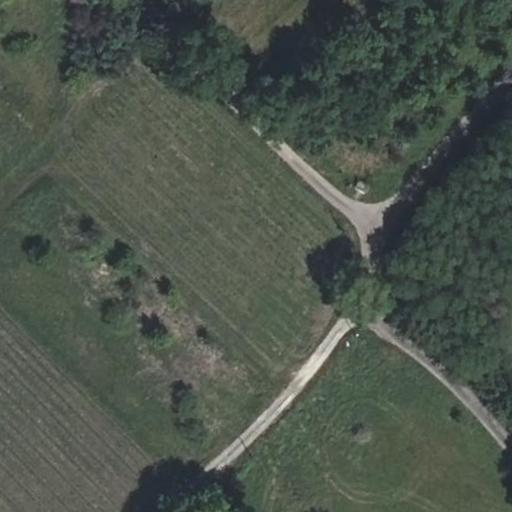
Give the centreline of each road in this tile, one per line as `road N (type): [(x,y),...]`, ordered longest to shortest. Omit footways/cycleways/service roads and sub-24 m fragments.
road 1 (residential): [(131,0),(247,122),(379,220)]
road 2 (track): [(371,310),(177,511)]
road 3 (residential): [(379,220),(371,310),(511,428)]
road 4 (unclassified): [(511,74),(379,220)]
